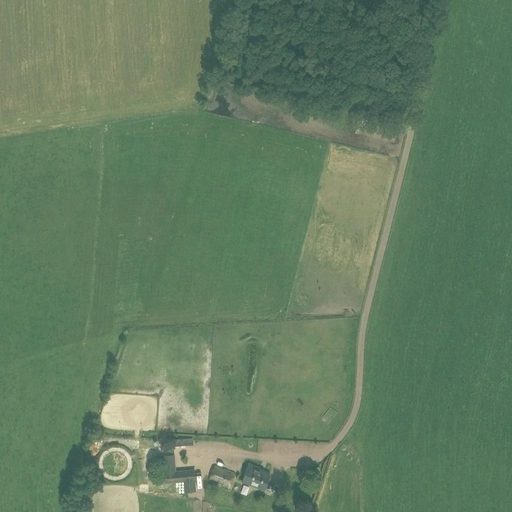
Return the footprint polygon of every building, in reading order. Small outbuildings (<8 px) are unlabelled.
[(97,447),(107,446),(106,438),(97,439),(97,447)] [(264,456),(285,456),(285,446),(264,446),(264,456)] [(197,481),(196,473),(195,469),(174,471),(172,457),(172,455),(164,456),(164,458),(166,475),(165,475),(167,485),(186,483),(187,493),(197,491),(196,481),(197,481)] [(265,469),(250,464),(244,481),(265,489),(271,474),(264,471),(265,469)] [(236,473),(215,466),(210,481),(231,488),(236,473)]
